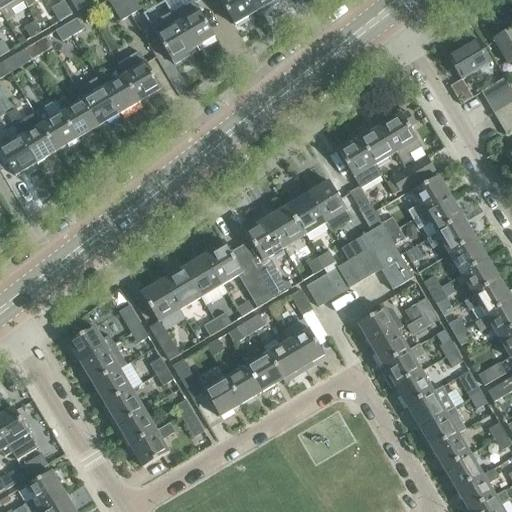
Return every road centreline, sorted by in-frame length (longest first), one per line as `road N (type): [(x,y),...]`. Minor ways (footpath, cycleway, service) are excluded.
road 1 (tertiary): [(2,313),(389,13)]
road 2 (residential): [(357,377),(131,511)]
road 3 (residential): [(511,219),(389,13)]
road 4 (residential): [(123,511),(2,313)]
road 5 (residential): [(436,511),(357,377)]
road 6 (residential): [(357,377),(324,324),(383,289)]
